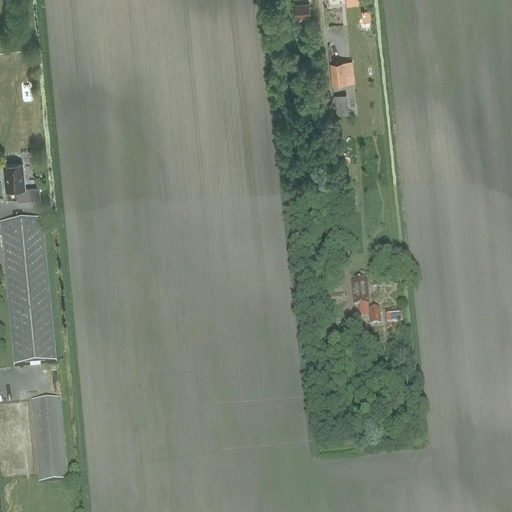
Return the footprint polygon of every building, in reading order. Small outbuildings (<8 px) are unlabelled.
[(302,18),(310,18),(309,4),(294,5),(295,19),(297,19),(297,22),(302,21),(302,18)] [(332,86),(346,84),(344,62),(330,64),(332,86)] [(25,189),(23,163),(3,165),(6,191),(16,190),(17,202),(40,199),(39,187),(29,188),(29,189),(25,189)] [(42,225),(0,229),(14,369),(56,364),(42,225)] [(364,281),(364,280),(363,278),(354,279),(354,280),(354,281),(351,282),(353,305),(368,303),(366,281),(364,281)] [(360,317),(369,317),(368,304),(359,304),(360,317)] [(379,308),(369,309),(370,325),(381,324),(379,308)] [(386,312),(387,322),(402,322),(401,311),(386,312)] [(31,400),(39,483),(68,480),(60,398),(31,400)]
